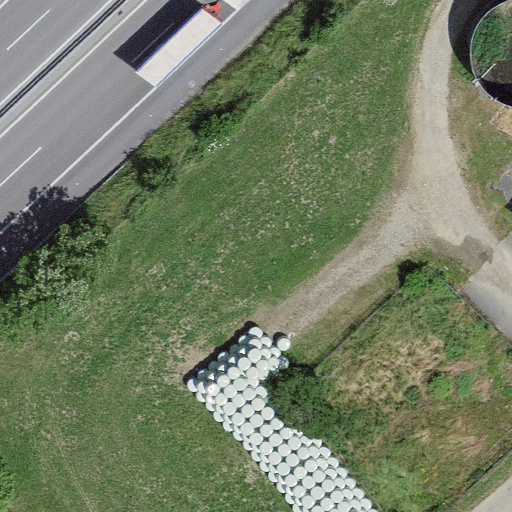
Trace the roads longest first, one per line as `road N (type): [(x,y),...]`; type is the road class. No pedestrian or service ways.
road 1 (motorway): [(0,260),(273,0)]
road 2 (track): [(511,278),(467,237),(440,195),(432,112),(437,47),(457,0)]
road 3 (motorway): [(0,165),(174,0)]
